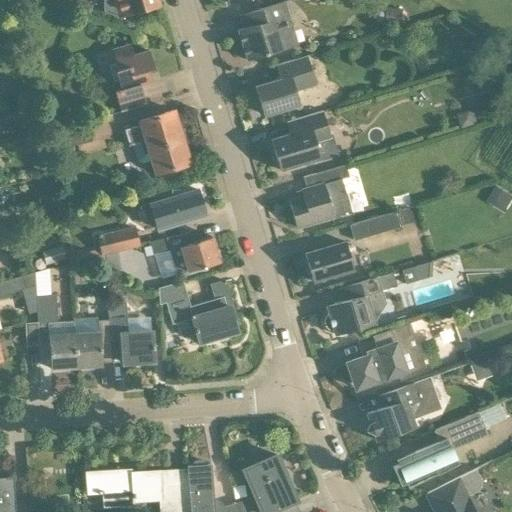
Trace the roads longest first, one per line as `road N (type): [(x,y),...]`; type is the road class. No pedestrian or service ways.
road 1 (residential): [(294,397),(177,0)]
road 2 (unclassified): [(294,397),(0,419)]
road 3 (residential): [(348,511),(294,397)]
